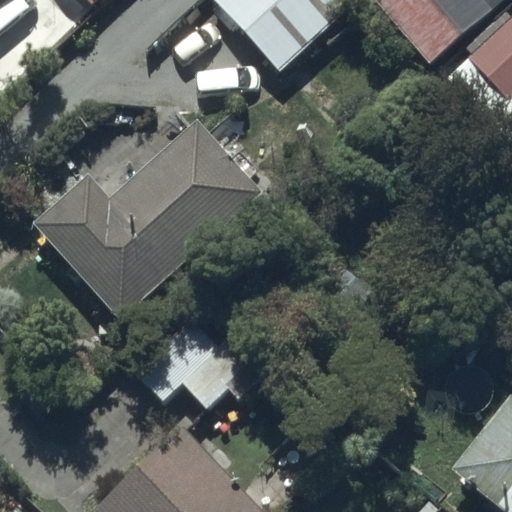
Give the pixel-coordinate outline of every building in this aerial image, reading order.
[(0,0),(0,17),(24,2),(22,0),(0,0)] [(72,0),(90,18),(109,0),(72,0)] [(335,0),(222,0),(210,12),(280,89),(355,22),(335,0)] [(471,0),(395,0),(376,17),(430,81),(494,26),(471,0)] [(511,30),(445,92),(511,164),(511,30)] [(88,194),(32,244),(119,342),(174,294),(184,305),(203,288),(192,276),(262,214),(197,141),(109,218),(88,194)] [(152,371),(135,386),(164,417),(185,398),(208,424),(229,404),(239,414),(270,386),(205,315),(147,366),(152,371)] [(511,511),(511,415),(511,414),(450,490),(478,511),(511,511)] [(246,511),(183,445),(112,511),(246,511)]
